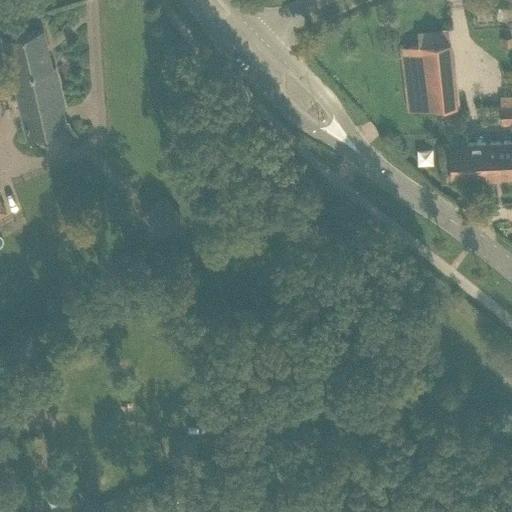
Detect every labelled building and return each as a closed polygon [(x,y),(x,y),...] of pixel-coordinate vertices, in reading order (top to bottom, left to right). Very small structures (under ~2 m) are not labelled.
[(3,38),(26,138),(69,128),(54,66),(51,67),(42,29),(3,38)] [(511,37),(501,37),(501,46),(511,46),(511,37)] [(407,47),(415,110),(457,107),(450,43),(407,47)] [(511,105),(499,106),(501,125),(511,124),(511,105)] [(511,141),(449,144),(450,179),(511,176),(511,141)] [(140,214),(159,238),(184,218),(165,195),(140,214)]
